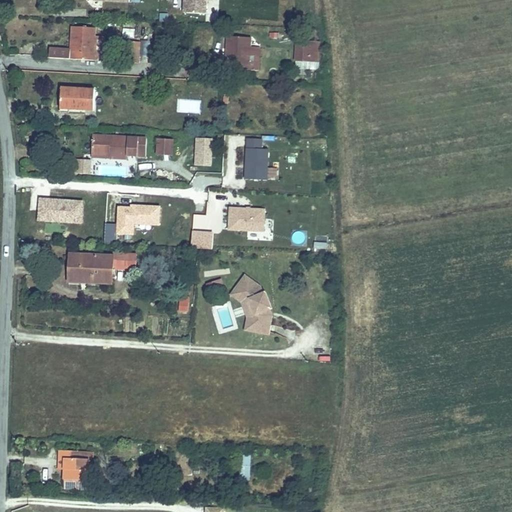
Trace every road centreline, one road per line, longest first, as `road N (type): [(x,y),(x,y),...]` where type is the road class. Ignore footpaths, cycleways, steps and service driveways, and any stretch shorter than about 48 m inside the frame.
road 1 (tertiary): [(0,98),(8,189),(0,466)]
road 2 (unknown): [(199,511),(0,502)]
road 3 (unknown): [(4,339),(193,347)]
road 4 (unknown): [(186,73),(0,66)]
road 5 (unknown): [(8,189),(187,195)]
